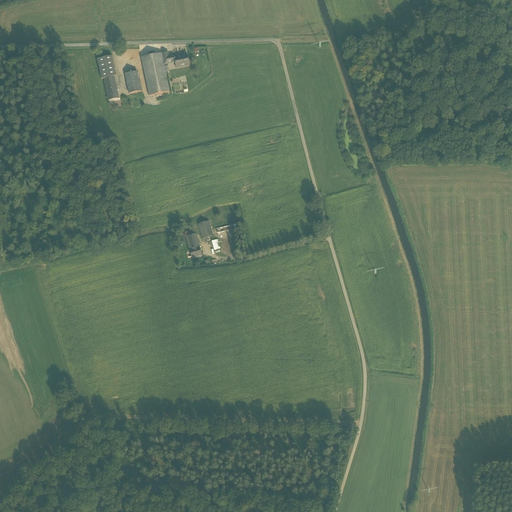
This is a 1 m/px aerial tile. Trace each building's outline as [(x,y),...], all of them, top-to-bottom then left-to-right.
[(142,58),(150,97),(170,93),(166,74),(165,68),(164,66),(163,60),(162,54),(142,58)] [(163,60),(164,66),(175,63),(176,66),(179,65),(180,68),(190,66),(187,55),(178,57),(178,56),(174,57),(174,55),(169,56),(170,59),(163,60)] [(103,79),(107,96),(118,94),(114,77),(116,76),(112,57),(99,60),(97,60),(101,79),(103,79)] [(137,72),(125,74),(129,94),(141,92),(137,72)] [(208,222),(198,225),(202,239),(213,236),(208,222)] [(235,231),(238,230),(237,225),(216,229),(216,230),(217,233),(235,230),(235,231)] [(192,249),(199,247),(197,239),(196,239),(194,231),(185,234),(186,237),(188,247),(191,246),(192,249)] [(214,251),(220,249),(218,242),(217,243),(216,241),(212,242),(214,251)] [(188,247),(192,259),(202,256),(199,247),(192,249),(191,246),(188,247)]
